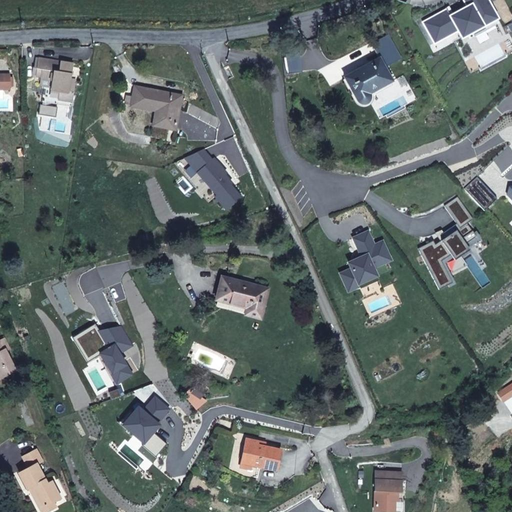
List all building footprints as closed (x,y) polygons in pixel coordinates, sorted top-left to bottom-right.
[(392,81),(380,57),(345,77),(357,100),(359,102),(361,103),(363,104),(365,104),(367,103),(369,102),(370,100),(371,98),(371,96),(370,94),(370,93),(392,81)] [(71,78),(73,64),(38,58),(37,68),(42,69),(41,76),(40,79),(52,80),(51,86),(51,89),(59,90),(58,99),(72,101),(74,91),(73,91),(75,79),(71,78)] [(41,76),(42,69),(37,68),(33,67),(32,75),(41,76)] [(0,88),(11,89),(11,75),(0,74),(0,88)] [(175,130),(182,96),(135,87),(133,97),(131,105),(131,106),(156,111),(153,125),(175,130)] [(261,318),(268,289),(222,277),(217,299),(247,307),(246,314),(261,318)] [(2,351),(0,346),(0,377),(15,370),(5,350),(2,351)] [(276,470),(281,450),(265,446),(258,445),(258,441),(246,439),(241,463),(252,465),(276,470)] [(47,484),(37,464),(42,461),(37,450),(23,457),(29,468),(19,473),(28,489),(29,488),(32,487),(43,508),(53,502),(61,498),(52,481),(47,484)] [(394,511),(394,501),(397,501),(398,492),(401,492),(401,472),(376,471),(375,490),(375,511),(394,511)] [(41,511),(46,511),(56,507),(53,502),(43,508),(32,487),(29,488),(41,511)]
